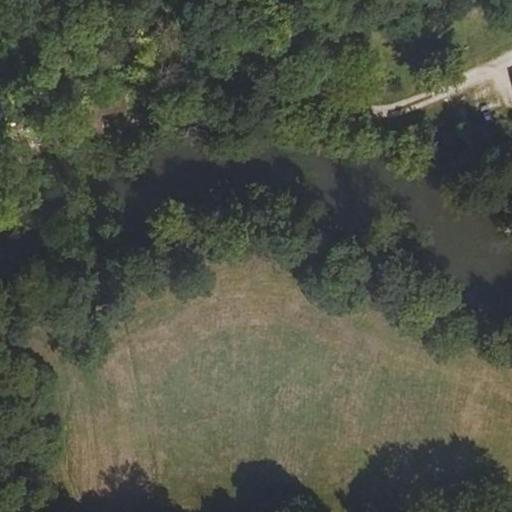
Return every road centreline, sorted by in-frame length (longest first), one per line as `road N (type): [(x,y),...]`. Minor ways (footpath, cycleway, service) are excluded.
road 1 (track): [(409,0),(328,34),(321,63),(329,95),(361,112),(388,110),(490,77),(508,95)]
road 2 (track): [(321,63),(139,112)]
